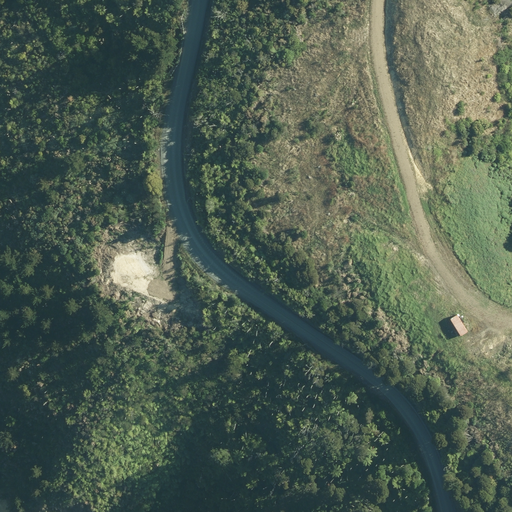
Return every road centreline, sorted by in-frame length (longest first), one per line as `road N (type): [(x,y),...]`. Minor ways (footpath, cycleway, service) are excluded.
road 1 (unclassified): [(198,0),(172,138),(199,234),(225,277),(391,389),(422,432),(449,511)]
road 2 (track): [(511,311),(455,262),(406,184),(388,131),(385,0)]
